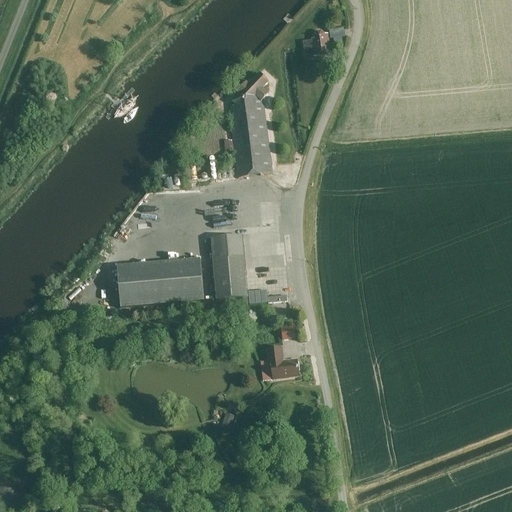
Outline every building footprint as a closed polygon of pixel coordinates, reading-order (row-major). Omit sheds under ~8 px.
[(328,38),(324,38),(324,35),(319,32),(314,36),(315,39),(312,39),(314,56),(330,54),(328,38)] [(343,45),(343,38),(334,39),(335,46),(343,45)] [(268,83),(258,74),(248,85),(246,83),(237,93),(239,95),(231,104),(236,108),(231,108),(232,114),(230,114),(239,179),(273,175),(264,104),(261,102),(268,94),(262,89),(268,83)] [(225,153),(235,152),(233,140),(224,141),(225,153)] [(168,176),(171,190),(184,188),(181,174),(168,176)] [(248,298),(243,236),(211,239),(217,301),(248,298)] [(118,267),(122,309),(205,302),(201,260),(118,267)] [(266,292),(248,293),(249,305),(267,303),(266,292)] [(290,295),(271,297),(271,304),(291,302),(290,295)] [(296,339),(295,327),(281,329),(283,341),(296,339)] [(147,332),(137,335),(140,347),(150,344),(147,332)] [(297,360),(284,361),(282,348),(267,350),(268,361),(271,361),(273,380),(299,377),(297,360)] [(222,425),(231,428),(235,417),(226,414),(222,425)]
